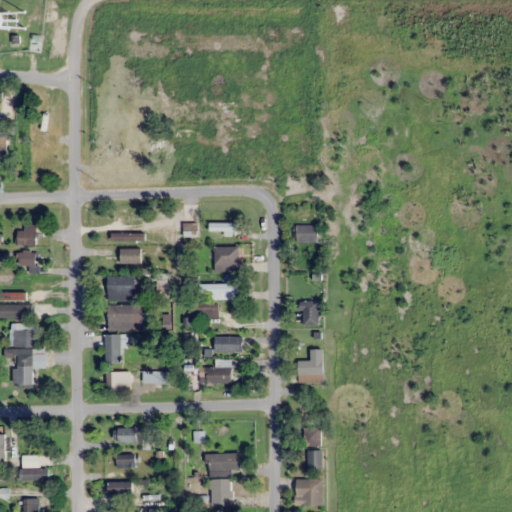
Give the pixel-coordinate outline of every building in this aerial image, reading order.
[(6,24),(15,36),(28,27),(19,15),(6,24)] [(14,124),(0,124),(0,157),(14,157),(14,124)] [(142,156),(161,155),(160,140),(141,141),(142,156)] [(51,174),(51,157),(34,157),(34,174),(51,174)] [(198,237),(198,223),(182,223),(182,237),(198,237)] [(37,224),(23,224),(23,228),(17,228),(17,245),(37,245),(37,224)] [(318,224),(295,224),(295,242),(318,242),(318,224)] [(239,246),(214,246),(214,271),(239,271),(239,246)] [(121,263),(141,263),(141,248),(121,248),(121,263)] [(38,251),(20,251),(20,266),(38,266),(38,251)] [(108,300),(135,301),(136,277),(108,276),(108,300)] [(192,318),(219,318),(219,311),(236,312),(237,284),(193,284),(192,318)] [(321,300),(302,300),(302,325),(321,325),(321,300)] [(34,304),(0,303),(0,317),(34,317),(34,304)] [(108,305),(108,331),(133,331),(133,305),(108,305)] [(13,329),(13,347),(36,347),(36,329),(13,329)] [(122,363),(122,335),(105,335),(105,363),(122,363)] [(243,351),(243,337),(215,337),(215,351),(243,351)] [(34,349),(14,349),(14,387),(34,387),(34,349)] [(310,349),(310,361),(298,361),(298,382),(324,382),(324,349),(310,349)] [(231,365),(199,365),(200,383),(232,383),(231,365)] [(130,372),(106,372),(106,388),(130,388),(130,372)] [(165,372),(144,372),(144,383),(165,383),(165,372)] [(321,446),(321,427),(304,427),(304,446),(321,446)] [(139,428),(117,428),(117,443),(139,443),(139,428)] [(322,450),(308,450),(308,469),(322,469),(322,450)] [(232,476),(232,470),(240,470),(240,453),(207,453),(207,476),(232,476)] [(116,455),(117,465),(135,464),(134,454),(116,455)] [(19,480),(48,480),(48,469),(19,469),(19,480)] [(322,478),(297,478),(297,505),(322,505),(322,478)] [(230,479),(210,480),(211,505),(230,505),(230,479)] [(108,494),(132,494),(132,482),(108,482),(108,494)] [(9,488),(0,488),(0,497),(9,498),(9,488)] [(22,511),(40,511),(40,498),(23,498),(22,511)]
